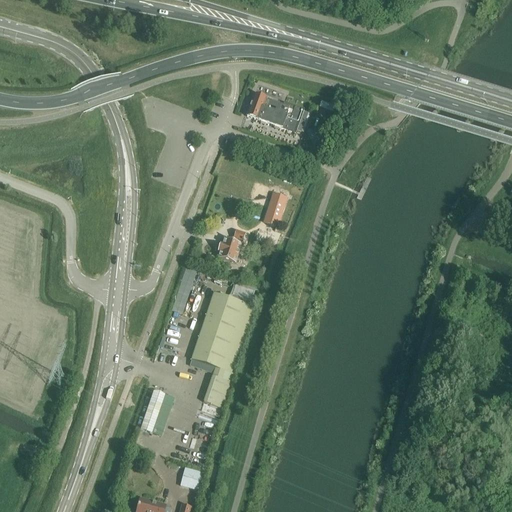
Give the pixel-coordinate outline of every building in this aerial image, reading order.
[(255,96),(247,117),(247,118),(259,122),(258,122),(282,130),(295,135),(296,132),(301,133),(308,114),(303,113),(303,112),(284,105),(284,107),(266,101),(267,101),(255,96)] [(273,196),(264,225),(277,229),(286,200),(273,196)] [(220,246),(218,254),(220,255),(218,260),(235,265),(243,243),(245,235),(236,232),(232,244),(224,241),(223,246),(220,246)] [(203,329),(192,362),(215,370),(233,376),(244,343),(256,310),(252,308),(229,301),(214,296),(203,329)] [(215,370),(204,404),(222,410),(233,376),(215,370)] [(154,393),(141,432),(152,436),(165,397),(154,393)] [(136,511),(164,511),(166,507),(140,500),(136,511)]
